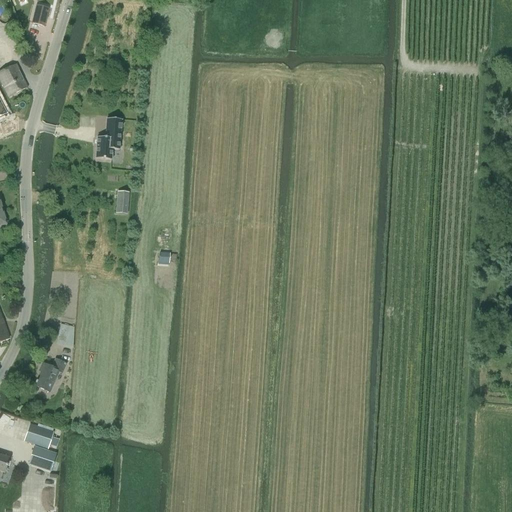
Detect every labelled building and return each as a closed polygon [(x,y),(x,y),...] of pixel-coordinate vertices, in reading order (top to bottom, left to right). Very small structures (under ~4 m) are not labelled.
[(36,6),(31,25),(44,28),(48,9),(44,8),(36,6)] [(0,80),(9,98),(27,89),(16,65),(0,73),(0,80)] [(95,159),(100,160),(111,161),(111,150),(119,151),(121,121),(111,120),(106,120),(105,139),(96,138),(97,138),(95,159)] [(127,211),(128,194),(117,193),(116,211),(127,211)] [(158,254),(158,262),(168,263),(169,255),(158,254)] [(0,343),(9,340),(4,324),(0,315),(0,343)] [(61,323),(56,344),(72,348),(77,327),(61,323)] [(62,373),(66,365),(55,360),(51,369),(44,365),(34,386),(49,393),(59,372),(62,373)] [(51,438),(53,432),(29,425),(24,442),(47,449),(48,446),(51,438)] [(51,438),(48,446),(56,448),(58,441),(51,438)] [(50,472),(55,455),(34,448),(28,465),(50,472)] [(0,471),(4,473),(8,458),(0,455),(0,471)]
